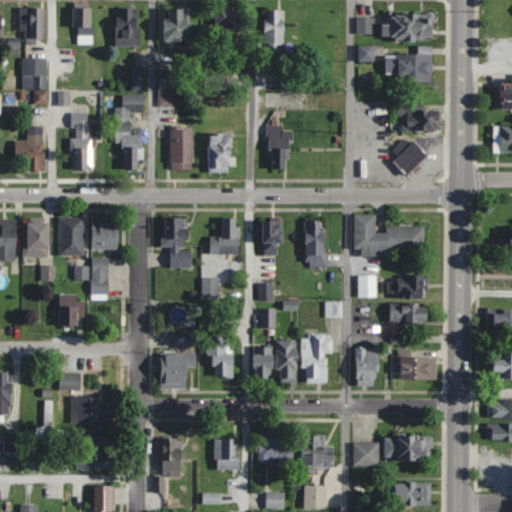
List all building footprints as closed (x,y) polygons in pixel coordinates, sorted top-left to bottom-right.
[(75,45),(93,45),(93,7),(75,7),(75,45)] [(116,7),(116,46),(140,46),(140,7),(116,7)] [(28,43),(44,43),(44,8),(28,8),(28,43)] [(239,8),(216,8),(216,26),(239,26),(239,8)] [(165,45),(189,45),(189,9),(165,9),(165,45)] [(282,10),(266,10),(266,50),(282,50),(282,10)] [(433,13),(391,13),(391,40),(433,40),(433,13)] [(373,33),(373,19),(360,19),(360,33),(373,33)] [(374,45),(358,46),(359,62),(375,61),(374,45)] [(433,81),(433,53),(422,53),(422,54),(396,53),(396,81),(433,81)] [(47,58),(22,58),(22,76),(34,76),(34,103),(45,103),(45,99),(37,99),(37,91),(47,91),(47,58)] [(131,90),(143,90),(143,68),(131,68),(131,90)] [(228,72),(204,72),(204,90),(228,90),(228,72)] [(178,107),(178,74),(159,74),(159,107),(178,107)] [(281,87),(299,87),(299,74),(281,74),(281,87)] [(511,78),(502,78),(502,108),(511,108),(511,78)] [(144,113),(144,95),(121,95),(121,107),(115,107),(115,121),(131,121),(131,113),(144,113)] [(396,130),(441,131),(441,108),(397,107),(396,130)] [(95,170),(95,112),(72,112),(72,170),(95,170)] [(272,151),(271,170),(290,170),(291,126),(266,125),(266,151),(272,151)] [(511,125),(493,125),(493,152),(511,152),(511,125)] [(116,127),(116,143),(124,143),(124,169),(142,169),(142,127),(116,127)] [(194,170),(194,130),(170,130),(170,170),(194,170)] [(233,172),(233,133),(208,133),(208,172),(233,172)] [(16,162),(28,162),(28,171),(46,171),(46,134),(27,134),(27,141),(16,141),(16,162)] [(399,155),(393,161),(408,175),(428,155),(413,140),(405,148),(401,143),(394,150),(399,155)] [(425,253),(424,226),(386,226),(387,232),(376,232),(376,213),(354,214),(355,254),(425,253)] [(60,254),(85,254),(85,217),(60,217),(60,254)] [(263,254),(279,254),(279,243),(282,243),(282,217),(263,217),(263,254)] [(0,260),(17,260),(17,218),(0,218),(0,260)] [(92,249),(120,249),(120,218),(92,218),(92,249)] [(192,267),(192,248),(184,248),(183,239),(186,239),(186,218),(164,218),(164,246),(170,246),(170,268),(192,267)] [(222,236),(211,236),(211,253),(240,253),(240,218),(222,218),(222,236)] [(326,220),(305,220),(305,267),(326,267),(326,220)] [(49,222),(26,222),(26,256),(49,256),(49,222)] [(91,294),(109,294),(109,257),(91,257),(91,294)] [(511,285),(511,260),(482,261),(481,286),(511,285)] [(88,265),(75,266),(75,279),(88,278),(88,265)] [(376,274),(359,274),(359,296),(376,296),(376,274)] [(427,276),(387,276),(387,297),(427,297),(427,276)] [(219,278),(202,278),(202,297),(219,297),(219,278)] [(274,283),(258,283),(258,301),(274,301),(274,283)] [(59,294),(59,326),(79,326),(79,294),(59,294)] [(342,316),(342,301),(325,301),(325,316),(342,316)] [(390,303),(390,323),(428,323),(428,303),(390,303)] [(276,308),(260,308),(260,327),(275,327),(276,308)] [(511,330),(511,309),(491,310),(492,331),(511,330)] [(191,347),(191,334),(175,334),(175,347),(191,347)] [(328,383),(328,352),(332,352),(332,335),(302,335),(302,369),(307,369),(307,383),(328,383)] [(210,337),(211,378),(232,378),(232,336),(210,337)] [(278,340),(278,382),(297,382),(297,340),(278,340)] [(254,379),(274,379),(274,347),(254,347),(254,379)] [(378,347),(356,347),(356,384),(378,384),(378,347)] [(161,389),(187,389),(187,368),(196,368),(196,353),(161,353),(161,389)] [(511,353),(505,354),(505,359),(493,359),(493,379),(511,379),(511,353)] [(395,358),(395,379),(436,379),(436,358),(395,358)] [(0,414),(13,414),(13,372),(0,371),(0,414)] [(82,391),(82,372),(60,372),(60,391),(82,391)] [(71,423),(109,423),(109,399),(71,399),(71,423)] [(511,400),(489,400),(489,420),(511,419),(511,400)] [(511,423),(488,424),(488,442),(511,441),(511,423)] [(36,426),(36,441),(50,441),(50,426),(36,426)] [(284,430),(260,430),(260,464),(277,464),(277,468),(293,468),(293,448),(284,448),(284,430)] [(111,450),(110,431),(75,432),(76,470),(110,469),(110,450),(111,450)] [(17,437),(5,435),(4,451),(15,453),(17,437)] [(305,509),(338,509),(337,446),(326,446),(326,435),(302,435),(303,470),(326,470),(326,486),(305,486),(305,509)] [(433,436),(386,436),(386,460),(433,460),(433,436)] [(181,476),(181,438),(163,438),(163,476),(181,476)] [(239,469),(239,439),(215,439),(215,469),(239,469)] [(379,466),(379,443),(354,443),(354,466),(379,466)] [(391,483),(391,507),(431,507),(431,483),(391,483)] [(95,511),(113,511),(113,486),(95,486),(95,511)] [(285,493),(266,493),(266,509),(285,509),(285,493)] [(220,505),(220,494),(203,494),(203,505),(220,505)]
